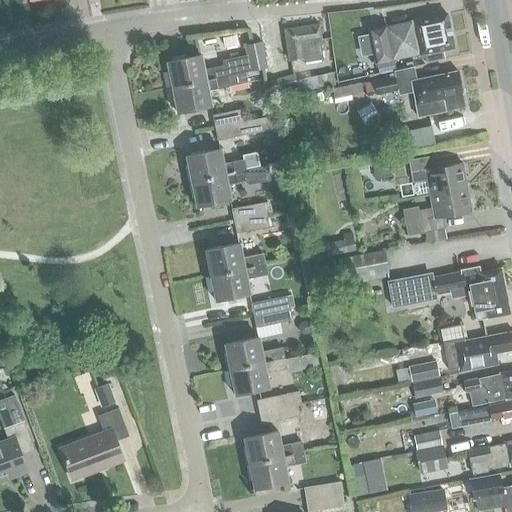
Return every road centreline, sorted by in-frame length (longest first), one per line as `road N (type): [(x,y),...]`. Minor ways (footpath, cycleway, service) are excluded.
road 1 (residential): [(205,509),(108,32)]
road 2 (residential): [(108,32),(250,14)]
